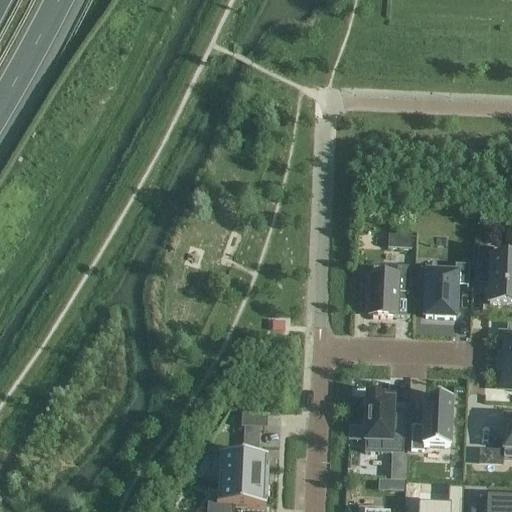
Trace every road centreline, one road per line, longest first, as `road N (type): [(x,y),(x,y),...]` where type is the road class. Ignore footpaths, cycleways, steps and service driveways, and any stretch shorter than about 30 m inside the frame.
road 1 (residential): [(315,511),(322,348),(477,355)]
road 2 (trunk): [(0,108),(59,0)]
